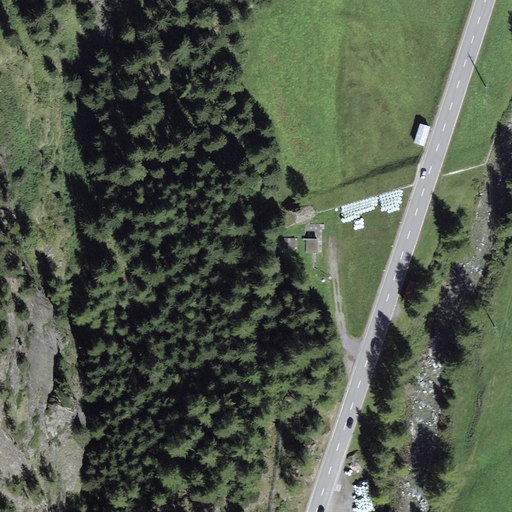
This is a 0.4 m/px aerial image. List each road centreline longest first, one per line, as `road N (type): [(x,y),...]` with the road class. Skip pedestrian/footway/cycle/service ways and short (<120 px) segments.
road 1 (primary): [(316,511),(485,0)]
road 2 (track): [(449,511),(475,462),(505,321)]
road 3 (track): [(369,352),(341,329),(331,232)]
